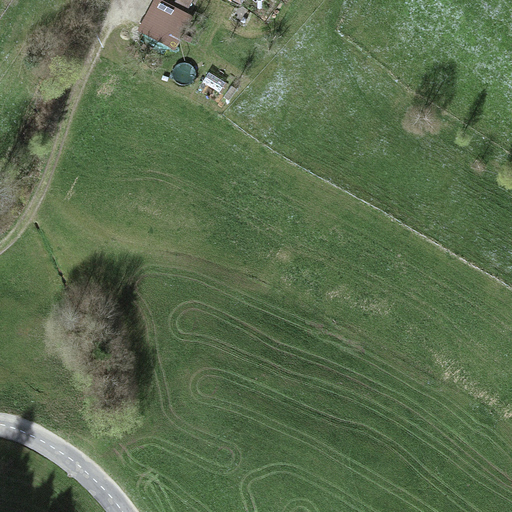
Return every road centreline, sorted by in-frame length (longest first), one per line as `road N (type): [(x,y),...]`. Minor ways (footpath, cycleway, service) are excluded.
road 1 (track): [(0,248),(41,194),(92,53)]
road 2 (unclassified): [(0,427),(54,452),(115,511)]
